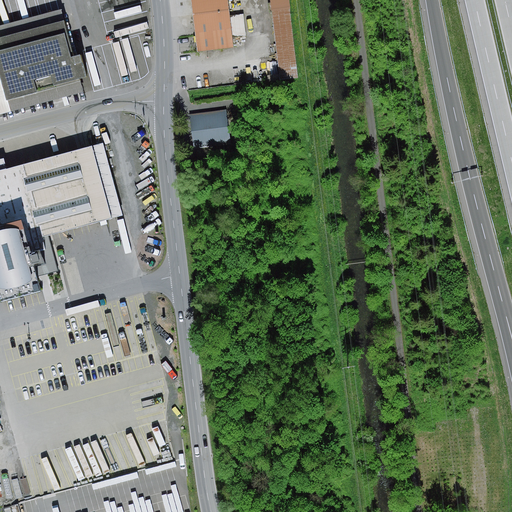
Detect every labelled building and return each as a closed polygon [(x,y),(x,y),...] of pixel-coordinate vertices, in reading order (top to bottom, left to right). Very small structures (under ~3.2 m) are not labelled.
[(192,0),(199,50),(237,46),(232,0),(192,0)] [(270,0),(280,80),(299,78),(289,0),(270,0)] [(64,33),(0,50),(0,75),(6,100),(88,78),(81,55),(71,58),(64,33)] [(194,146),(234,143),(231,111),(192,114),(194,146)] [(89,147),(0,170),(0,298),(35,289),(26,254),(43,249),(39,237),(108,219),(89,147)]
